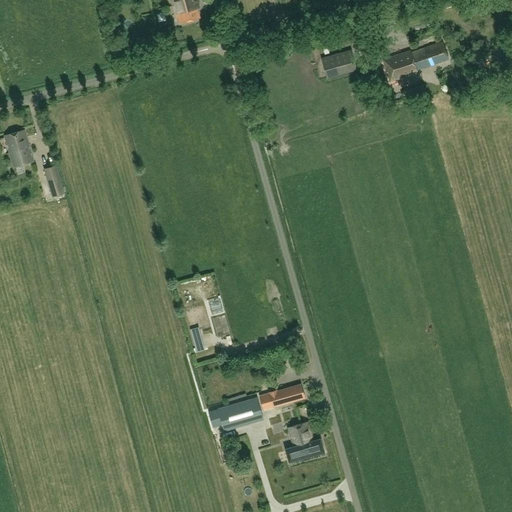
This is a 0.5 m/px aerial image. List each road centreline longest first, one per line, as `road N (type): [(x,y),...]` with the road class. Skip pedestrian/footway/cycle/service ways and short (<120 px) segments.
road 1 (unclassified): [(358,511),(226,43)]
road 2 (unclassified): [(0,106),(226,43)]
road 3 (unclassified): [(226,43),(380,0)]
